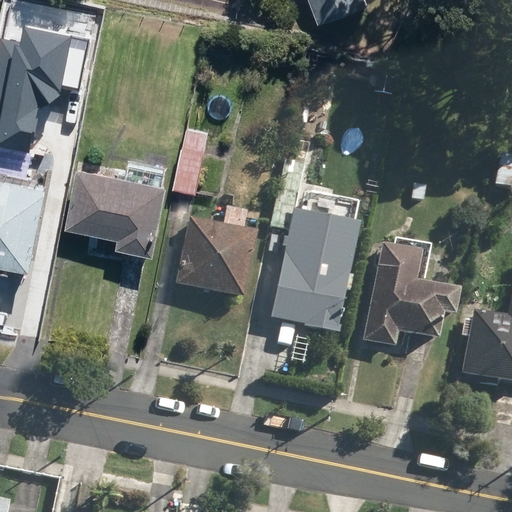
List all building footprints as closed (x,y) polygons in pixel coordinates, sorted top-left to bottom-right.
[(355,0),(296,0),(304,20),(355,0)] [(395,65),(365,59),(362,74),(392,80),(395,65)] [(85,77),(38,68),(28,123),(75,132),(85,77)] [(208,133),(185,128),(172,189),(195,194),(208,133)] [(113,175),(77,168),(64,228),(117,238),(115,247),(152,255),(166,185),(162,184),(166,164),(128,156),(125,170),(114,168),(113,175)] [(511,159),(498,158),(493,190),(511,192),(511,159)] [(303,166),(282,162),(268,231),(289,235),(303,166)] [(0,271),(8,273),(10,267),(29,271),(46,186),(0,176),(0,271)] [(221,229),(186,221),(171,290),(241,304),(255,236),(240,232),(243,214),(224,210),(221,229)] [(280,273),(268,323),(300,330),(300,332),(336,341),(336,333),(356,238),(301,224),(298,235),(294,234),(292,244),(289,243),(283,264),(291,266),(289,275),(280,273)] [(418,257),(379,250),(361,345),(392,351),(395,339),(434,347),(439,321),(450,323),(456,296),(412,287),(418,257)] [(502,319),(470,313),(457,378),(511,388),(511,298),(507,297),(502,319)]
